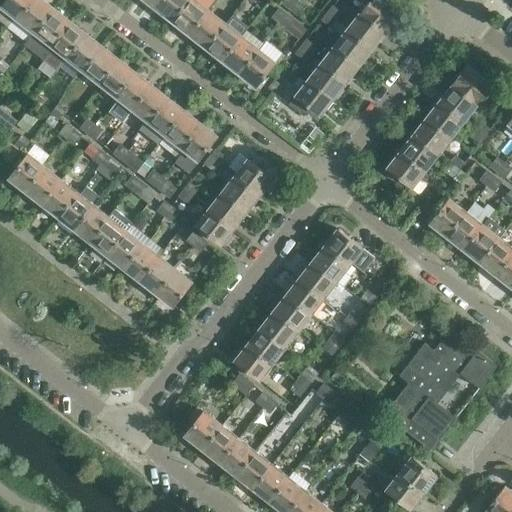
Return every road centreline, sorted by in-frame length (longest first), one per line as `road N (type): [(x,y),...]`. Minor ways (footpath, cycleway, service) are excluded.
road 1 (residential): [(127,435),(324,182)]
road 2 (residential): [(88,0),(324,182)]
road 3 (residential): [(511,334),(324,182)]
road 4 (residential): [(324,182),(454,15)]
road 5 (residential): [(127,435),(0,329)]
road 6 (residential): [(223,511),(127,435)]
